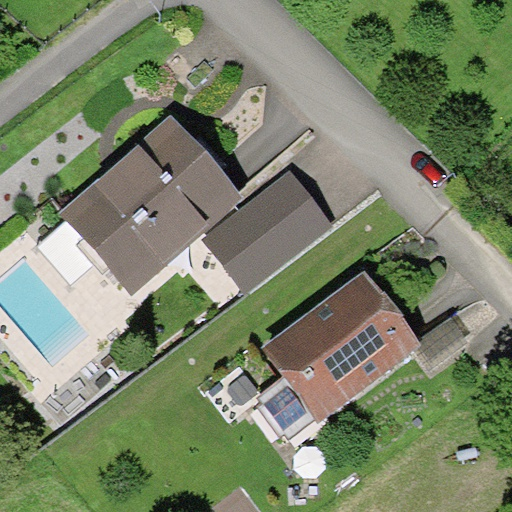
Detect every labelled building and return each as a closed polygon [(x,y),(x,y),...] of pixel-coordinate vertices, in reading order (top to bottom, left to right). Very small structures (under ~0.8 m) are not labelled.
[(71,217),(134,288),(237,199),(173,128),(127,168),(71,217)] [(327,230),(292,181),(228,228),(246,252),(228,264),(247,289),(327,230)] [(228,228),(211,241),(228,264),(246,252),(228,228)] [(296,372),(326,412),(415,345),(395,319),(367,282),(279,349),(296,372)] [(90,368),(104,384),(120,370),(107,354),(90,368)] [(326,412),(296,372),(261,399),(265,404),(261,408),(283,437),(287,433),(291,439),(326,412)]
